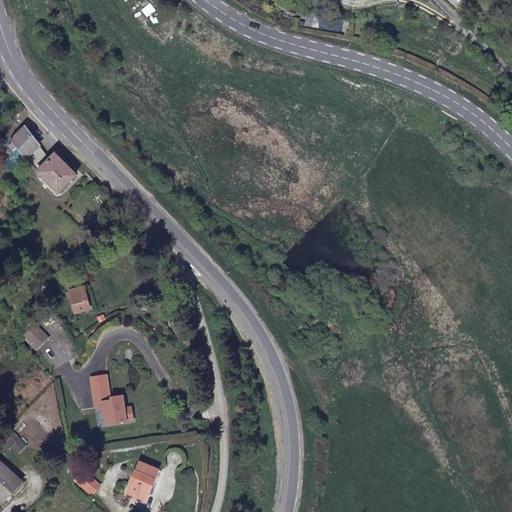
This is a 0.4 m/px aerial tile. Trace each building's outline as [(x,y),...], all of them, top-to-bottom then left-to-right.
[(27,158),(39,145),(25,127),(11,140),(27,158)] [(27,158),(59,192),(76,175),(56,154),(51,159),(39,145),(27,158)] [(91,308),(88,288),(74,290),(77,311),(91,308)] [(28,335),(38,346),(48,337),(37,325),(28,335)] [(95,402),(112,399),(111,390),(109,390),(107,374),(91,376),(95,402)] [(77,466),(76,456),(69,458),(70,467),(77,466)] [(142,460),(141,463),(159,473),(160,470),(142,460)] [(159,473),(141,463),(128,491),(144,498),(149,488),(151,490),(155,480),(159,473)] [(0,498),(2,500),(19,481),(0,464),(0,498)] [(78,480),(92,492),(98,485),(84,472),(78,480)] [(159,473),(155,480),(160,483),(164,475),(159,473)]
